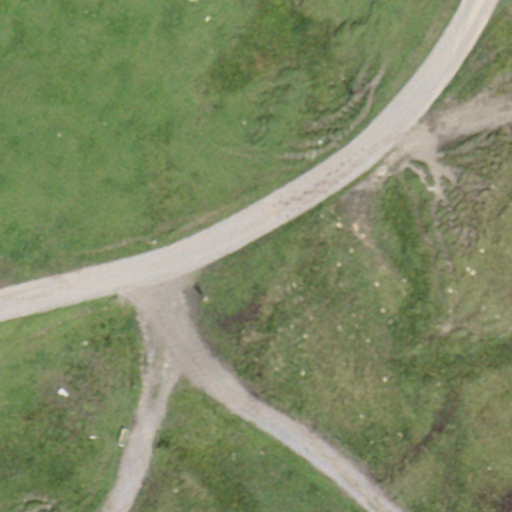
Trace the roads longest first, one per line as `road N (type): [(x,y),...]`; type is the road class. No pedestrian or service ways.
road 1 (track): [(154,266),(245,227),(338,172),(404,111),(477,0)]
road 2 (track): [(397,511),(372,486),(223,386),(176,342),(154,266)]
road 3 (track): [(176,342),(132,480),(109,511)]
road 4 (track): [(0,303),(154,266)]
